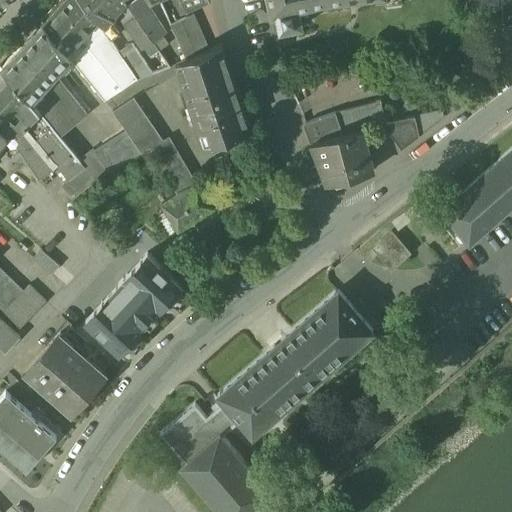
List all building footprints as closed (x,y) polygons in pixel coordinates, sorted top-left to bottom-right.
[(81,0),(64,0),(44,23),(67,52),(98,19),(81,0)] [(124,0),(81,0),(98,19),(105,27),(110,20),(122,8),(126,3),(124,0)] [(166,33),(146,0),(124,0),(126,3),(135,16),(153,42),(166,33)] [(207,0),(179,0),(185,13),(208,3),(207,0)] [(267,0),(271,17),(276,16),(279,32),(301,28),(298,11),(308,8),(307,0),(267,0)] [(307,0),(308,8),(321,5),(347,1),(346,0),(307,0)] [(135,16),(126,3),(122,8),(128,16),(122,20),(124,24),(135,16)] [(194,14),(170,24),(186,59),(208,50),(194,14)] [(153,42),(135,16),(124,24),(142,49),(144,48),(153,42)] [(105,27),(98,19),(67,52),(67,53),(70,57),(105,99),(135,80),(138,79),(120,53),(111,40),(103,28),(105,27)] [(120,34),(110,20),(105,27),(103,28),(111,40),(120,34)] [(44,23),(3,67),(30,100),(54,74),(70,57),(67,53),(67,52),(44,23)] [(153,42),(144,48),(150,56),(159,50),(153,42)] [(133,44),(120,53),(138,79),(153,73),(133,44)] [(186,59),(175,64),(203,148),(226,140),(250,132),(251,131),(237,90),(235,91),(220,46),(208,50),(186,59)] [(3,67),(0,70),(0,125),(8,133),(10,135),(16,128),(20,132),(22,130),(27,124),(23,121),(31,113),(34,116),(39,111),(30,100),(3,67)] [(86,114),(54,74),(30,100),(39,111),(52,126),(59,136),(86,114)] [(133,97),(113,111),(126,130),(141,152),(150,147),(163,139),(133,97)] [(381,101),(335,112),(336,113),(343,133),(360,129),(383,124),(386,123),(383,109),(381,101)] [(434,111),(415,116),(419,134),(444,115),(434,111)] [(336,113),(306,123),(313,142),(343,133),(336,113)] [(419,134),(415,116),(386,123),(383,124),(400,148),(419,134)] [(0,142),(8,133),(0,125),(0,142)] [(59,136),(52,126),(36,140),(69,179),(85,166),(59,136)] [(54,169),(22,130),(20,132),(16,128),(10,135),(39,180),(54,169)] [(360,129),(313,142),(328,181),(371,170),(360,129)] [(126,130),(94,151),(111,171),(141,152),(126,130)] [(250,132),(226,140),(233,161),(255,147),(250,132)] [(196,183),(169,136),(163,139),(150,147),(178,193),(196,183)] [(511,147),(440,210),(469,242),(511,205),(511,147)] [(94,151),(92,149),(79,160),(85,166),(96,180),(111,171),(94,151)] [(69,179),(65,183),(76,196),(96,180),(85,166),(69,179)] [(196,183),(178,193),(162,203),(178,229),(213,207),(198,183),(196,183)] [(391,220),(372,237),(391,258),(410,241),(391,220)] [(60,266),(42,250),(34,259),(52,275),(60,266)] [(148,254),(77,330),(94,345),(104,336),(120,351),(159,309),(182,285),(148,254)] [(23,291),(0,268),(0,308),(3,312),(23,291)] [(23,291),(3,312),(20,328),(46,301),(29,285),(23,291)] [(338,288),(277,340),(313,379),(372,327),(363,316),(368,312),(345,286),(340,290),(338,288)] [(21,337),(3,322),(0,325),(0,347),(6,353),(21,337)] [(89,342),(71,327),(64,336),(81,351),(89,342)] [(64,336),(61,334),(28,373),(49,391),(49,392),(68,408),(102,369),(81,351),(64,336)] [(253,431),(313,379),(277,340),(219,392),(225,399),(206,414),(195,401),(161,431),(186,460),(182,463),(224,511),(240,511),(269,487),(221,431),(239,416),(253,431)] [(56,434),(5,391),(0,397),(0,447),(25,469),(56,434)]
